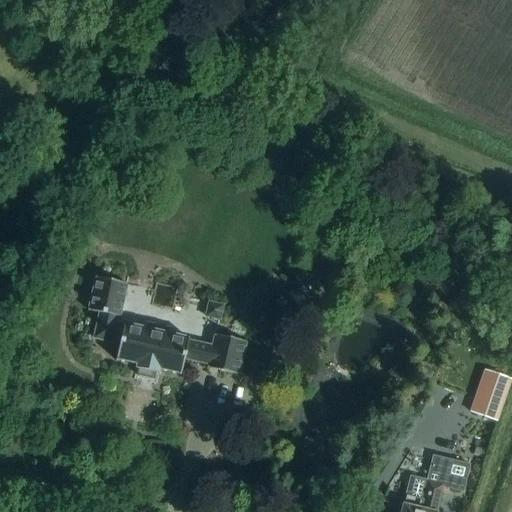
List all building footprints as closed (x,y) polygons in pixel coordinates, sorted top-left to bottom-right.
[(326,150),(312,183),(336,193),(350,161),(326,150)] [(183,305),(184,299),(161,295),(163,280),(141,277),(138,299),(183,305)] [(158,374),(159,375),(160,371),(179,375),(179,376),(181,376),(184,360),(208,365),(207,367),(207,369),(238,376),(238,375),(238,374),(245,344),(246,343),(214,336),(214,337),(212,347),(188,342),(189,339),(188,339),(167,334),(168,329),(146,323),(145,329),(144,329),(125,324),(123,324),(123,326),(115,325),(117,317),(119,317),(120,316),(119,316),(126,286),(127,286),(127,285),(95,278),(94,279),(95,279),(87,310),(87,311),(99,314),(93,339),(113,343),(109,359),(111,360),(111,359),(136,365),(135,369),(136,369),(158,374)] [(294,291),(280,315),(294,323),(308,299),(294,291)] [(484,371),(470,413),(498,422),(511,380),(484,371)] [(435,511),(442,486),(452,489),(463,492),(470,466),(458,463),(433,457),(427,482),(412,479),(408,497),(405,496),(403,506),(399,505),(397,511),(435,511)]
